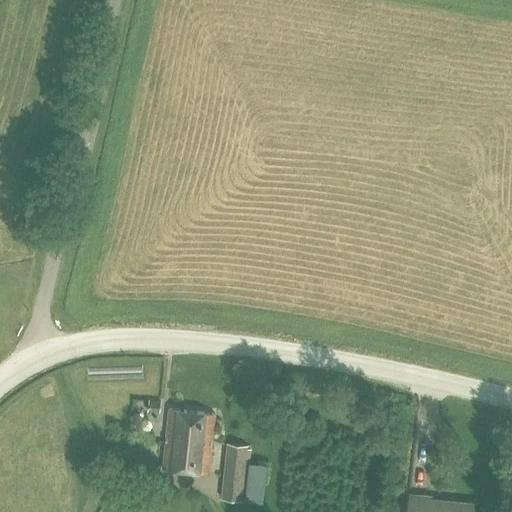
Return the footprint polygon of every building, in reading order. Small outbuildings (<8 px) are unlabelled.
[(39,189),(40,198),(50,197),(49,187),(39,189)] [(148,410),(160,411),(161,402),(149,400),(148,410)] [(162,468),(209,473),(215,413),(168,408),(162,468)] [(221,498),(245,501),(248,477),(249,477),(252,449),(247,448),(248,444),(227,442),(221,498)] [(472,511),(474,502),(429,497),(430,495),(410,493),(407,511),(472,511)]
